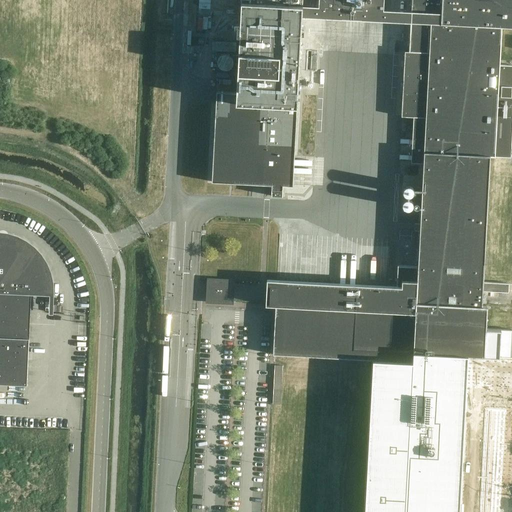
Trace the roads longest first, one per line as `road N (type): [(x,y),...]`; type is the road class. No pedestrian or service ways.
road 1 (secondary): [(98,511),(107,324),(101,272),(62,216),(0,190)]
road 2 (unknown): [(65,324),(63,270),(54,251),(27,225),(0,221)]
